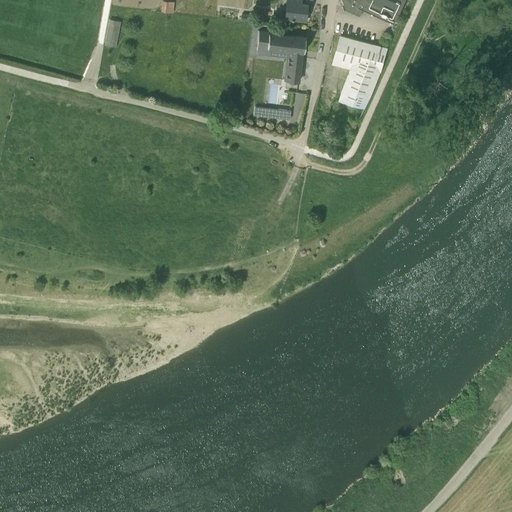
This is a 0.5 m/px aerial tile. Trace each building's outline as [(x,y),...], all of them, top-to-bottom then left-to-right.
[(287,0),(285,17),(295,18),(305,20),(307,4),(300,3),(300,0),(287,0)] [(342,0),(346,10),(360,16),(363,9),(395,24),(406,0),(342,0)] [(163,1),(161,11),(172,13),(173,2),(163,1)] [(105,44),(116,46),(120,22),(110,20),(105,44)] [(288,56),(288,57),(285,80),(298,82),(301,51),(304,51),(306,37),(259,32),(256,54),(270,55),(271,47),(290,49),(289,57),(288,56)] [(352,67),(340,100),(365,108),(371,96),(380,73),(388,49),(354,39),(340,36),(334,62),(352,67)] [(279,108),(277,118),(290,119),(291,110),(279,108)]
